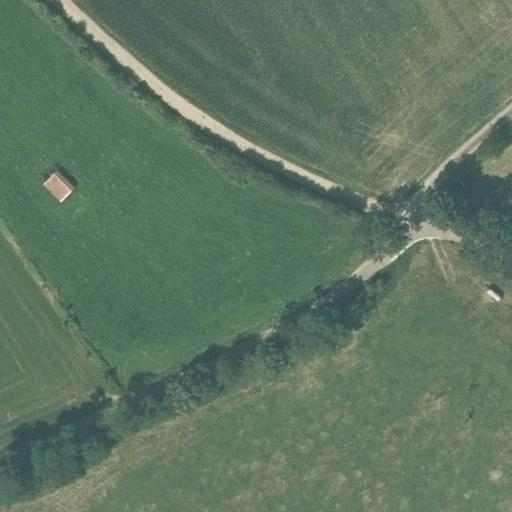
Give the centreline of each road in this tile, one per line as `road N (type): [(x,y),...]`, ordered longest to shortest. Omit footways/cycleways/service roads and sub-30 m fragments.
road 1 (unclassified): [(0,462),(280,330),(370,265),(407,222)]
road 2 (track): [(407,222),(306,183),(213,129),(53,0)]
road 3 (unclassified): [(407,222),(431,185),(511,111)]
